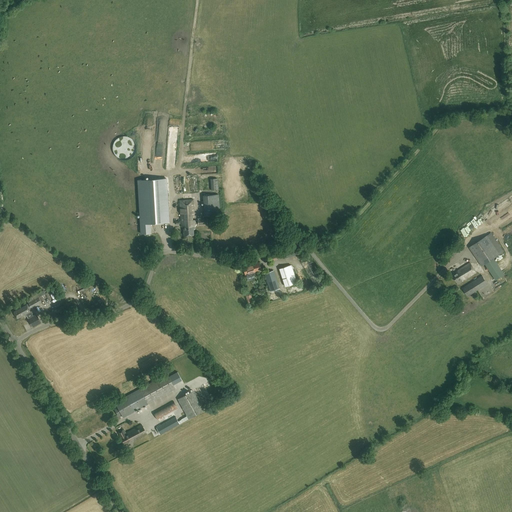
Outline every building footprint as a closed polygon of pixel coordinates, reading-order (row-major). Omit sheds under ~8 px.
[(119,160),(123,161),(126,161),(129,160),(132,158),(134,156),(136,153),(136,149),(136,146),(135,143),(133,140),(130,138),(127,137),(124,137),(120,138),(118,139),(115,141),(113,144),(112,148),(113,152),(114,155),(116,158),(119,160)] [(217,153),(205,153),(205,161),(218,161),(217,153)] [(150,223),(168,222),(166,178),(138,180),(141,234),(150,233),(150,223)] [(210,179),(211,190),(218,189),(217,178),(210,179)] [(220,215),(218,195),(203,196),(204,216),(220,215)] [(193,200),(180,200),(181,227),(183,227),(184,235),(194,235),(193,229),(195,229),(193,200)] [(11,232),(5,238),(9,241),(12,237),(14,238),(16,236),(11,232)] [(504,251),(491,233),(469,247),(482,266),(485,264),(496,280),(504,274),(494,258),(504,251)] [(18,244),(21,247),(31,240),(28,236),(18,244)] [(20,249),(25,253),(33,243),(31,241),(26,246),(24,244),(20,249)] [(462,248),(458,243),(450,251),(454,256),(462,248)] [(296,247),(280,252),(282,257),(282,258),(298,253),(296,247)] [(282,257),(280,252),(270,255),(272,261),(282,257)] [(306,257),(301,260),(306,267),(310,264),(306,257)] [(254,275),(253,273),(261,270),(259,262),(253,264),(253,262),(246,264),(247,266),(243,267),(245,275),(246,275),(247,277),(254,275)] [(279,265),(284,284),(297,280),(292,262),(279,265)] [(461,269),(452,275),(458,284),(463,281),(462,280),(465,279),(476,272),(470,263),(460,269),(461,269)] [(279,288),(273,270),(264,273),(273,300),(281,297),(278,289),(279,288)] [(482,275),(462,288),(468,296),(487,283),(482,275)] [(25,314),(25,316),(26,315),(28,318),(33,316),(29,310),(31,309),(31,308),(41,302),(44,300),(40,292),(27,299),(29,303),(14,312),(17,318),(25,314)] [(33,316),(28,318),(33,327),(41,323),(36,314),(33,316)] [(175,389),(167,374),(115,402),(118,408),(115,409),(118,416),(121,414),(123,418),(175,389)] [(193,391),(178,399),(188,419),(204,410),(193,391)] [(173,401),(153,412),(157,420),(177,408),(173,401)] [(179,424),(176,417),(150,431),(154,438),(179,424)] [(126,433),(124,429),(118,432),(125,444),(133,440),(134,441),(147,434),(142,424),(126,433)]
